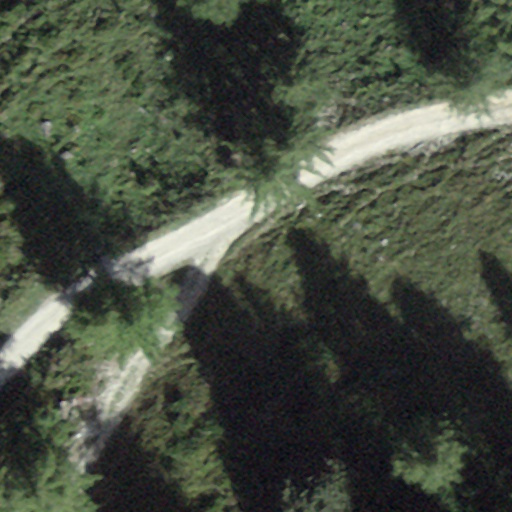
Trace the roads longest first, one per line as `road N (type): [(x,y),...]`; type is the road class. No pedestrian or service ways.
road 1 (track): [(0,367),(67,303),(136,259),(370,144),(511,106)]
road 2 (track): [(213,223),(214,259),(93,428),(57,511)]
